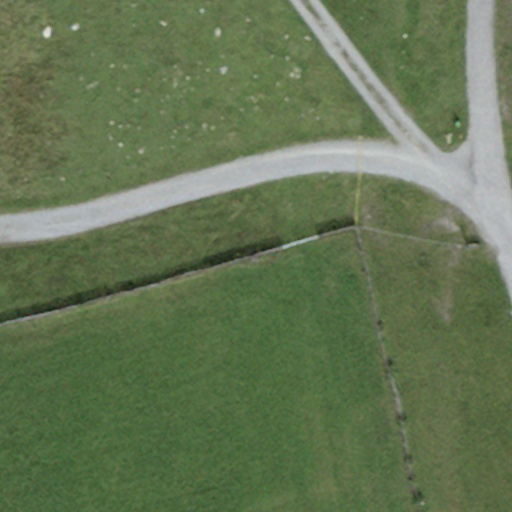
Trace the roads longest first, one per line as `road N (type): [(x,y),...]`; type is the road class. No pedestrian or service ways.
road 1 (track): [(0,236),(206,194),(329,157),(445,163)]
road 2 (track): [(302,0),(445,163)]
road 3 (track): [(489,182),(490,0)]
